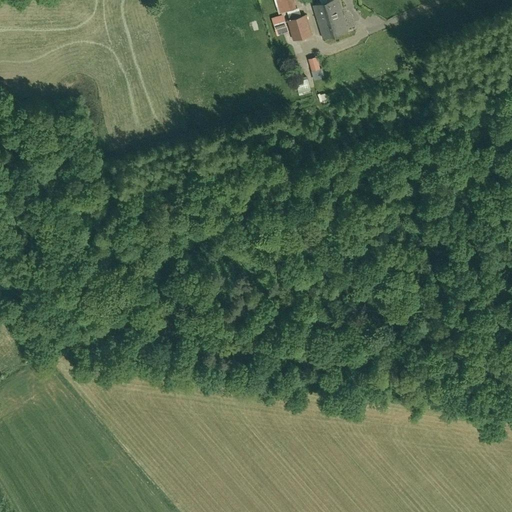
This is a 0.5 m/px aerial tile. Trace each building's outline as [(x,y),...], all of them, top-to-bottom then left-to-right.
[(271,0),(276,13),(294,7),(291,0),(271,0)] [(322,38),(347,31),(338,0),(330,0),(329,0),(328,0),(319,0),(321,3),(313,5),(322,38)] [(274,35),(286,31),(281,13),(268,17),(274,35)] [(309,24),(306,14),(287,20),(290,29),(309,24)] [(290,29),(294,40),(312,34),(309,24),(290,29)] [(318,62),(310,64),(311,70),(320,68),(318,62)] [(305,77),(293,81),(297,93),(309,89),(305,77)]
